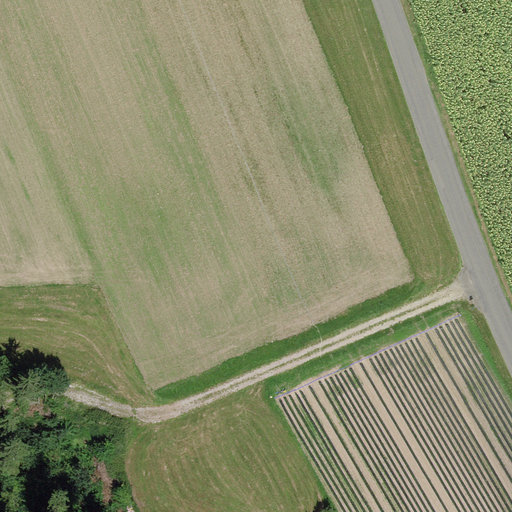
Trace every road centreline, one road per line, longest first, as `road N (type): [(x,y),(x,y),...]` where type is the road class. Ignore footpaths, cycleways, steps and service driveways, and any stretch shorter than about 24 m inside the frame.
road 1 (track): [(484,281),(167,413),(126,412),(71,396),(0,400)]
road 2 (unclassified): [(511,338),(382,0)]
